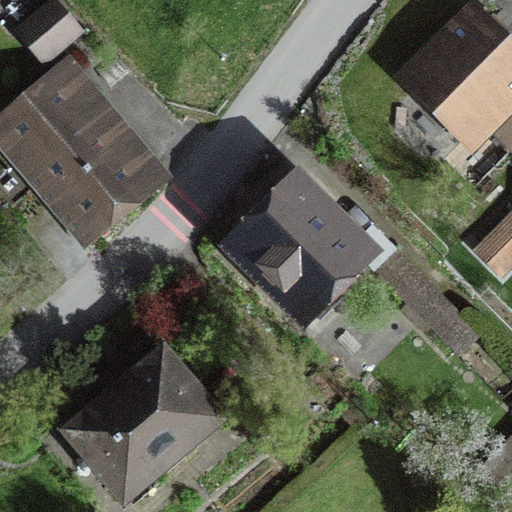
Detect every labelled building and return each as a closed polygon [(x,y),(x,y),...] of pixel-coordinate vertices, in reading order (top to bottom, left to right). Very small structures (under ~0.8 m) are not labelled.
[(407,82),(469,145),(511,103),(511,51),(476,15),(407,82)] [(37,47),(55,70),(82,47),(64,25),(37,47)] [(3,144),(78,234),(151,173),(76,84),(3,144)] [(296,194),(242,250),(307,313),(362,257),(296,194)] [(511,216),(487,240),(511,267),(511,216)] [(393,251),(374,270),(455,353),(474,335),(393,251)] [(72,431),(121,493),(211,420),(161,359),(72,431)]
